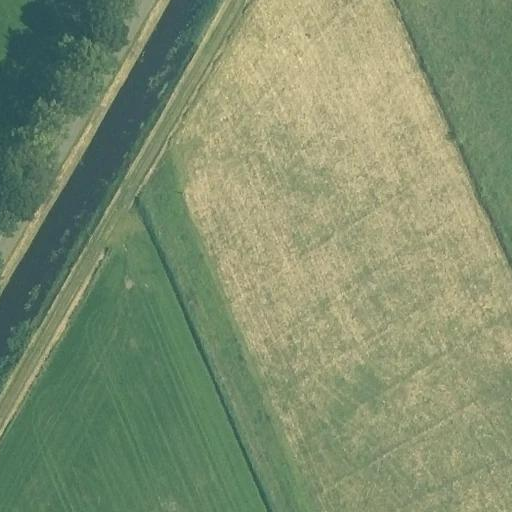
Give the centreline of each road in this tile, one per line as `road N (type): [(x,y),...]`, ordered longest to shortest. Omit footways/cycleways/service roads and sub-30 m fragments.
road 1 (track): [(0,409),(231,0)]
road 2 (unclassified): [(0,259),(148,0)]
